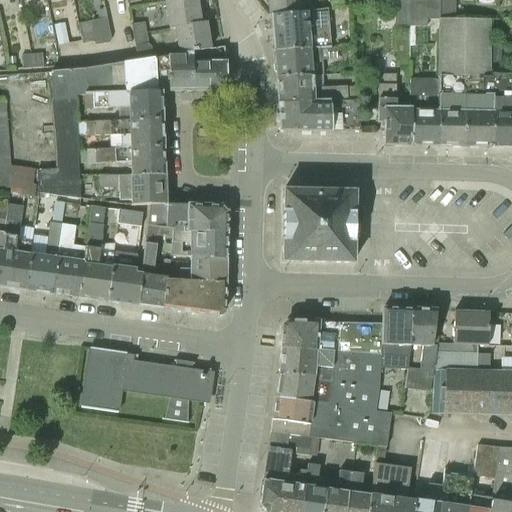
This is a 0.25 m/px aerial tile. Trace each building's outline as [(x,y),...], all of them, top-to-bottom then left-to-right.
[(174,29),(199,24),(195,0),(185,0),(164,3),(168,30),(174,29)] [(271,16),(301,13),(299,0),(267,0),(269,16),(271,16)] [(409,30),(408,0),(404,0),(394,1),(393,30),(409,30)] [(408,0),(409,30),(425,30),(425,23),(438,23),(438,19),(439,19),(439,0),(408,0)] [(274,52),(330,49),(329,32),(327,9),(307,12),(301,13),(271,16),(273,37),(274,52)] [(55,43),(65,41),(60,16),(50,18),(55,43)] [(459,147),(486,148),(492,148),(494,99),(511,98),(511,71),(490,71),(490,63),(489,45),(490,20),(461,19),(439,19),(438,19),(438,23),(438,34),(438,41),(437,77),(438,76),(438,80),(437,147),(459,147)] [(91,21),(78,24),(82,45),(96,42),(91,21)] [(133,35),(146,33),(144,22),(131,25),(133,35)] [(192,52),(209,50),(205,23),(199,24),(174,29),(178,54),(192,52)] [(134,46),(148,44),(146,33),(133,35),(134,46)] [(192,52),(193,92),(220,92),(225,87),(224,48),(209,50),(192,52)] [(276,79),(322,74),(321,61),(337,60),(337,49),(330,49),(274,52),(276,79)] [(178,54),(119,64),(121,94),(160,92),(193,92),(192,52),(178,54)] [(33,68),(43,68),(42,54),(31,55),(33,68)] [(22,69),(33,68),(31,55),(21,56),(22,69)] [(84,96),(110,95),(108,66),(84,70),(50,72),(51,103),(56,173),(36,170),(38,194),(79,200),(80,183),(79,175),(78,158),(78,151),(76,97),(84,96)] [(329,101),(358,100),(357,86),(323,88),(322,74),(276,79),(278,104),(329,101)] [(383,146),(410,147),(410,108),(408,108),(396,108),(395,85),(395,75),(383,75),(382,85),(377,85),(377,108),(377,124),(384,124),(383,146)] [(410,147),(437,147),(438,80),(409,80),(408,108),(410,108),(410,147)] [(119,109),(161,108),(160,92),(121,94),(110,95),(84,96),(85,111),(93,111),(93,110),(119,109)] [(511,148),(511,123),(511,98),(494,99),(492,148),(511,148)] [(330,132),(360,132),(358,100),(329,101),(330,132)] [(285,131),(330,132),(329,101),(278,104),(279,126),(285,131)] [(141,121),(161,121),(161,108),(119,109),(120,121),(141,121)] [(120,136),(162,136),(161,121),(141,121),(120,121),(85,123),(85,138),(120,136)] [(120,149),(162,147),(162,136),(120,136),(120,149)] [(120,149),(85,151),(86,157),(86,165),(95,165),(95,164),(129,162),(163,162),(162,147),(120,149)] [(129,176),(163,175),(163,162),(129,162),(129,176)] [(129,176),(97,176),(98,183),(99,189),(115,190),(114,194),(118,194),(119,201),(129,201),(129,207),(148,206),(165,206),(163,175),(129,176)] [(353,264),(353,233),(354,192),(282,191),(281,262),(353,264)] [(78,297),(92,299),(99,252),(102,226),(101,226),(104,208),(91,206),(82,262),(78,297)] [(146,226),(173,226),(226,228),(227,212),(222,207),(165,206),(148,206),(146,226)] [(116,225),(140,228),(142,213),(118,210),(116,225)] [(0,285),(11,287),(16,252),(21,215),(6,213),(0,257),(0,285)] [(25,289),(51,293),(60,231),(61,225),(49,223),(44,256),(30,254),(25,289)] [(162,309),(169,263),(169,261),(163,261),(163,260),(154,258),(156,246),(156,236),(171,238),(173,226),(146,226),(140,274),(136,305),(162,309)] [(188,248),(226,249),(226,228),(173,226),(171,238),(171,243),(188,243),(188,248)] [(51,293),(78,297),(82,262),(71,260),(74,233),(60,231),(51,293)] [(188,270),(225,274),(226,249),(188,248),(188,252),(186,253),(185,258),(189,257),(188,270)] [(11,287),(25,289),(30,254),(16,252),(11,287)] [(92,299),(106,301),(113,254),(99,252),(92,299)] [(106,301),(136,305),(140,274),(135,273),(135,270),(124,268),(125,255),(113,253),(113,254),(106,301)] [(162,309),(182,312),(188,270),(175,269),(175,263),(169,263),(162,309)] [(188,270),(182,312),(218,317),(224,312),(225,274),(188,270)] [(379,369),(407,370),(408,368),(410,347),(411,310),(382,309),(381,324),(381,345),(380,364),(379,369)] [(430,392),(433,369),(436,346),(431,346),(436,311),(411,310),(410,347),(422,347),(419,370),(408,368),(407,370),(404,389),(407,390),(430,392)] [(452,345),(487,346),(488,313),(453,312),(452,345)] [(280,353),(327,359),(331,323),(286,322),(282,326),(280,353)] [(380,364),(381,345),(381,324),(331,323),(327,359),(380,364)] [(187,399),(207,402),(211,374),(189,371),(193,364),(194,365),(194,363),(174,360),(174,362),(175,362),(176,369),(125,362),(126,353),(90,348),(81,407),(120,413),(124,390),(170,397),(164,419),(162,418),(162,420),(188,423),(188,422),(187,422),(187,399)] [(445,370),(433,369),(431,414),(442,414),(511,416),(511,371),(484,371),(484,353),(446,351),(446,352),(445,352),(445,370)] [(277,383),(378,394),(378,387),(379,369),(380,364),(327,359),(280,353),(279,373),(277,383)] [(377,447),(386,448),(391,414),(375,413),(378,394),(277,383),(270,433),(288,435),(311,438),(377,447)] [(309,450),(311,438),(288,435),(270,433),(268,445),(286,447),(309,450)] [(472,476),(494,479),(498,448),(477,446),(473,474),(472,476)] [(299,511),(305,472),(298,470),(297,477),(287,476),(291,451),(267,447),(261,489),(259,507),(262,511),(299,511)] [(386,448),(377,447),(370,495),(367,511),(414,511),(416,500),(414,500),(414,501),(406,500),(410,469),(399,467),(383,465),(386,448)] [(511,511),(511,507),(511,448),(498,448),(494,479),(491,499),(488,511),(511,511)] [(299,511),(322,511),(326,489),(328,478),(317,476),(319,467),(309,465),(306,466),(305,472),(299,511)] [(466,511),(469,495),(472,476),(473,474),(444,470),(441,487),(438,511),(466,511)] [(322,511),(345,511),(351,473),(349,473),(342,471),(338,471),(336,490),(326,489),(322,511)] [(345,511),(367,511),(370,495),(360,494),(363,474),(351,473),(345,511)] [(414,511),(438,511),(441,487),(427,484),(425,501),(416,500),(414,511)] [(466,511),(488,511),(491,499),(469,495),(466,511)]
